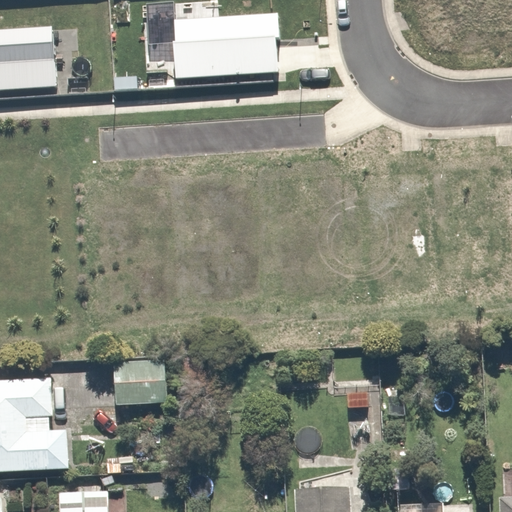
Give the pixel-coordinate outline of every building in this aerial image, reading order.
[(282,42),(280,16),(198,22),(198,19),(191,20),(192,22),(176,23),(177,46),(175,46),(177,82),(280,76),(278,42),(282,42)] [(0,93),(58,90),(54,30),(0,33),(0,93)] [(112,357),(114,405),(168,403),(167,356),(112,357)] [(53,379),(0,381),(0,473),(70,470),(68,432),(52,432),(51,418),(55,417),(53,379)] [(162,425),(130,428),(132,458),(164,455),(162,425)] [(61,494),(61,511),(109,511),(109,492),(61,494)] [(350,511),(350,495),(308,497),(308,511),(350,511)]
